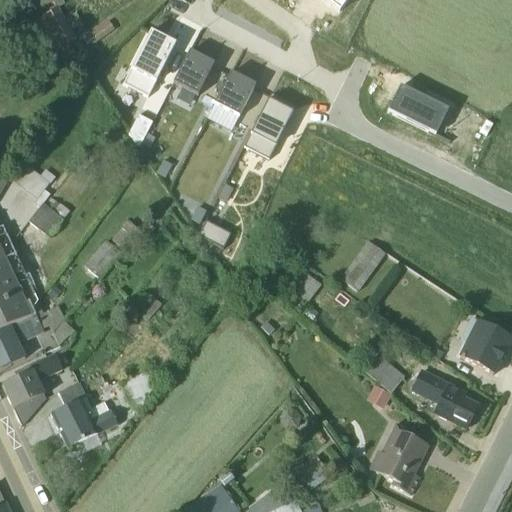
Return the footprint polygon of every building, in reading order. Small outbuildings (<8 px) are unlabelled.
[(56,12),(49,0),(39,0),(49,15),(36,23),(54,55),(74,43),(56,12)] [(49,0),(56,12),(63,7),(59,0),(49,0)] [(106,24),(80,43),(85,53),(113,33),(106,24)] [(121,88),(146,101),(174,48),(149,35),(121,88)] [(212,68),(187,55),(171,86),(196,99),(212,68)] [(253,89),(229,76),(212,108),(237,120),(253,89)] [(295,111),(269,98),(242,151),(267,164),(295,111)] [(22,167),(9,184),(35,204),(33,207),(38,211),(47,198),(43,194),(53,181),(44,173),(39,180),(22,167)] [(41,208),(27,225),(47,241),(68,215),(55,204),(48,213),(41,208)] [(127,225),(111,244),(121,253),(138,234),(127,225)] [(0,264),(13,258),(0,228),(0,264)] [(104,243),(82,269),(97,281),(118,256),(104,243)] [(356,293),(384,257),(367,244),(339,280),(356,293)] [(13,258),(0,264),(0,334),(40,316),(13,258)] [(148,298),(133,315),(145,325),(160,308),(148,298)] [(40,316),(0,334),(0,372),(23,362),(17,348),(49,333),(57,347),(71,333),(63,322),(57,309),(40,316)] [(491,379),(511,341),(476,323),(456,362),(491,379)] [(13,378),(15,382),(0,390),(19,430),(43,402),(37,385),(60,373),(53,358),(13,378)] [(403,380),(377,359),(363,376),(389,397),(403,380)] [(150,374),(126,381),(132,401),(156,394),(150,374)] [(463,434),(475,410),(460,403),(463,396),(419,374),(408,396),(415,399),(414,402),(434,412),(431,418),(463,434)] [(62,411),(48,417),(66,454),(79,447),(83,455),(100,447),(96,439),(115,430),(103,405),(101,405),(90,411),(78,387),(56,397),(62,411)] [(372,391),(365,404),(381,413),(388,399),(372,391)] [(417,469),(427,450),(406,439),(409,435),(394,427),(379,456),(377,455),(367,473),(390,485),(388,489),(408,499),(417,481),(410,477),(413,470),(417,469)] [(312,462),(298,470),(303,479),(317,471),(312,462)] [(235,511),(218,488),(196,504),(198,507),(190,511),(235,511)] [(297,511),(293,503),(274,511),(297,511)]
